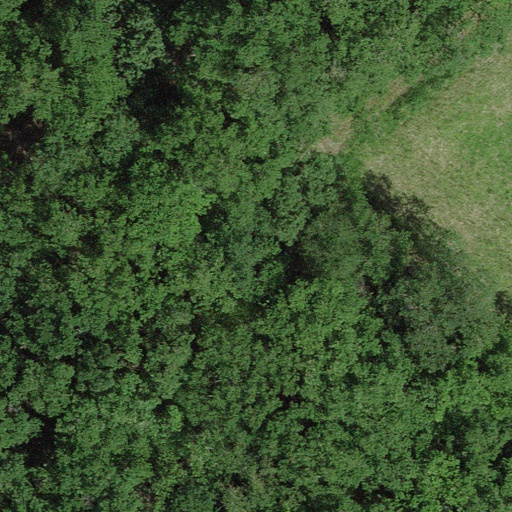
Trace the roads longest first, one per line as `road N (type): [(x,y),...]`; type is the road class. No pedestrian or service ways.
road 1 (track): [(511,397),(162,58)]
road 2 (track): [(241,0),(0,168)]
